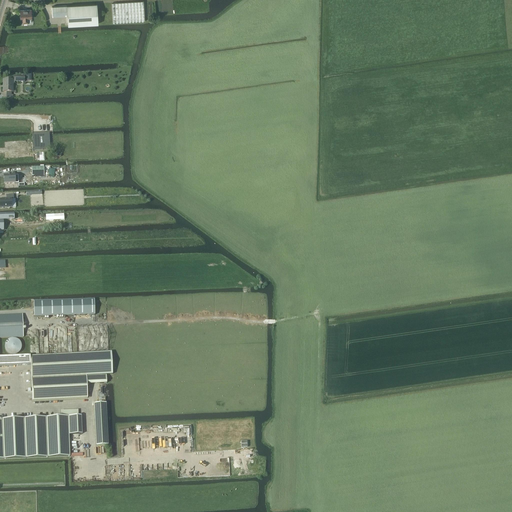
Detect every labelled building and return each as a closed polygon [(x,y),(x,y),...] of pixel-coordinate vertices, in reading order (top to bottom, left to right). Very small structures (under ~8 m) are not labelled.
[(112,3),(113,23),(145,21),(144,1),(112,3)] [(52,16),(68,15),(68,26),(98,24),(97,4),(67,5),(52,6),(52,16)] [(31,9),(20,10),(20,19),(22,19),(22,23),(29,23),(28,19),(31,19),(31,9)] [(24,82),(24,77),(14,76),(14,80),(3,80),(3,92),(13,92),(13,83),(20,83),(20,82),(24,82)] [(35,149),(49,148),(49,135),(35,135),(35,149)] [(27,142),(13,142),(14,158),(27,157),(27,142)] [(44,167),(32,168),(32,177),(44,176),(44,172),(44,167)] [(4,176),(4,184),(18,183),(18,175),(11,176),(11,175),(7,176),(4,176)] [(0,208),(12,208),(12,200),(14,199),(13,195),(6,195),(6,199),(0,199),(0,208)] [(0,230),(3,230),(3,225),(3,221),(2,221),(2,219),(14,219),(14,214),(0,214),(0,230)] [(34,317),(95,315),(94,300),(34,302),(34,317)] [(0,338),(23,337),(23,315),(0,315),(0,338)] [(107,326),(77,327),(78,352),(108,351),(107,326)] [(23,347),(23,345),(22,344),(22,343),(21,341),(19,340),(18,339),(17,339),(15,339),(13,339),(11,339),(10,340),(9,341),(7,342),(7,344),(6,345),(6,347),(6,349),(7,351),(7,352),(8,353),(10,354),(11,355),(12,356),(14,356),(16,356),(17,355),(19,355),(21,353),(22,352),(22,351),(23,349),(23,347)] [(85,353),(30,356),(31,365),(32,378),(33,401),(88,398),(87,384),(107,384),(106,375),(112,374),(111,352),(85,353)] [(0,366),(31,365),(30,356),(0,356),(0,366)] [(96,446),(108,445),(106,403),(94,404),(96,446)] [(69,416),(0,419),(0,460),(62,458),(70,457),(69,435),(82,434),(81,416),(69,416)]
